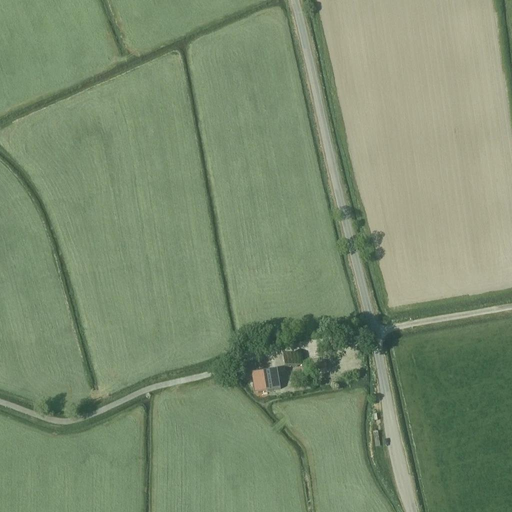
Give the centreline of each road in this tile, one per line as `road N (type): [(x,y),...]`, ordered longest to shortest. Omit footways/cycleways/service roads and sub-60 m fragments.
road 1 (unclassified): [(0,401),(66,421),(257,351),(372,331)]
road 2 (tertiary): [(372,331),(294,0)]
road 3 (tertiary): [(413,511),(372,331)]
